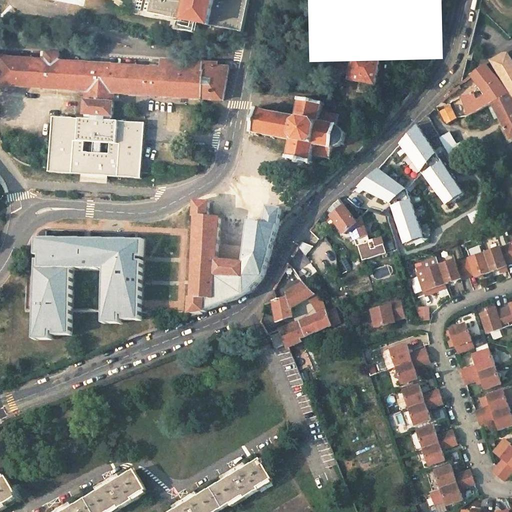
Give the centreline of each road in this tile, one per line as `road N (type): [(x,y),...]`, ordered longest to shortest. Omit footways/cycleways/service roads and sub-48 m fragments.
road 1 (tertiary): [(464,0),(451,54),(428,90),(298,223),(246,311),(3,406)]
road 2 (residential): [(511,286),(445,313),(433,335),(484,482),(511,491)]
